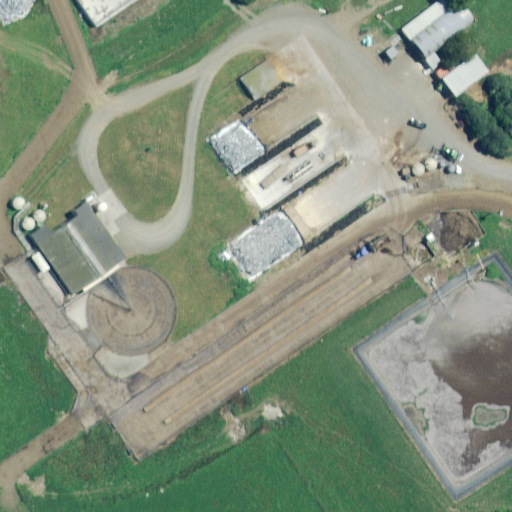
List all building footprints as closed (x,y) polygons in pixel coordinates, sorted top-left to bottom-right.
[(470,23),(452,0),(438,0),(400,30),(431,69),(439,63),(432,53),(470,23)] [(484,73),(466,49),(434,73),(452,97),(484,73)] [(281,82),(266,61),(240,78),(254,100),(281,82)] [(24,202),(15,196),(9,206),(18,212),(24,202)] [(96,216),(106,209),(99,199),(90,206),(96,216)] [(28,237),(39,251),(50,267),(72,296),(81,290),(83,293),(117,269),(115,265),(124,259),(83,202),(70,211),(73,216),(47,235),(42,227),(28,237)] [(27,216),(35,226),(44,218),(36,208),(27,216)] [(106,209),(96,216),(105,227),(114,221),(106,209)] [(35,226),(27,216),(18,224),(27,233),(35,226)] [(48,268),(37,252),(28,258),(40,274),(48,268)]
